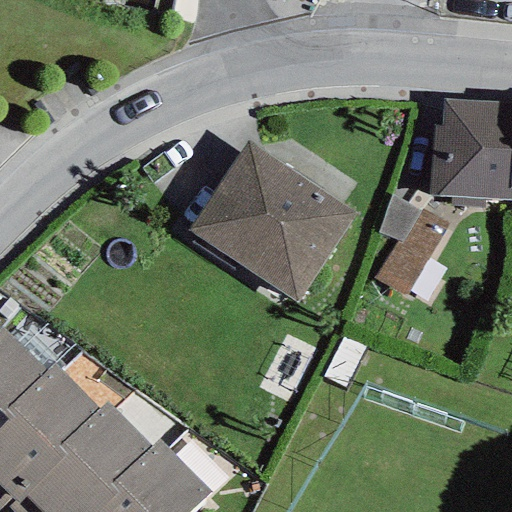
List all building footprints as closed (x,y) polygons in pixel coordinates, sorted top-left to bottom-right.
[(433,126),(428,197),(450,197),(483,198),(511,199),(511,189),(509,190),(511,138),(511,104),(443,100),(440,126),(433,126)] [(356,212),(246,140),(186,232),(296,304),(356,212)] [(420,212),(391,195),(377,233),(396,241),(400,244),(420,212)] [(450,206),(483,208),(483,198),(450,197),(450,206)] [(406,296),(447,225),(422,209),(420,212),(400,244),(396,241),(373,277),(406,296)] [(46,372),(1,329),(0,329),(0,429),(12,417),(6,411),(46,372)] [(98,410),(53,364),(46,372),(6,411),(12,417),(0,429),(0,508),(12,498),(14,501),(17,504),(65,454),(57,447),(98,410)] [(150,447),(106,403),(98,410),(57,447),(65,454),(17,504),(14,501),(7,508),(10,511),(98,511),(120,493),(111,486),(150,447)] [(191,511),(212,492),(158,439),(150,447),(111,486),(120,493),(98,511),(191,511)]
